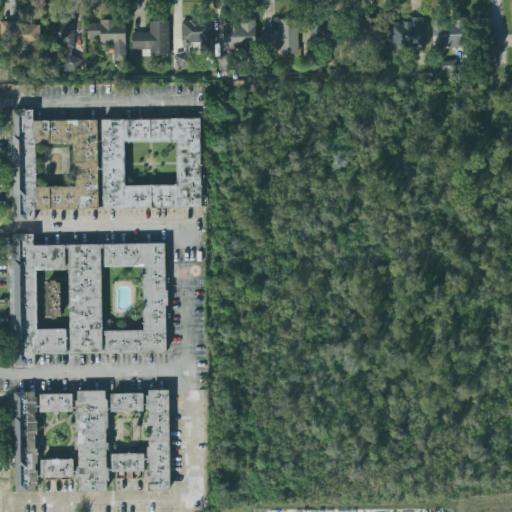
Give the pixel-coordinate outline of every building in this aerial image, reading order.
[(336,41),(335,18),(309,19),(310,42),(336,41)] [(278,20),(278,30),(262,31),(263,53),(299,52),(297,19),(278,20)] [(224,26),(239,26),(239,21),(255,20),(255,48),(224,48),(224,26)] [(73,21),(74,50),(71,50),(71,56),(84,63),(77,77),(60,68),(67,55),(67,51),(63,51),(63,46),(46,47),(45,21),(73,21)] [(115,62),(128,62),(128,23),(120,23),(120,22),(90,21),(90,44),(115,44),(115,62)] [(134,32),(134,49),(143,49),(143,56),(170,56),(170,22),(151,21),(151,32),(134,32)] [(390,48),(419,47),(418,21),(389,22),(390,48)] [(41,24),(15,23),(14,44),(41,45),(41,24)] [(446,48),(468,47),(467,23),(445,23),(446,48)] [(101,119),(38,120),(37,109),(16,109),(17,134),(13,134),(14,198),(18,198),(18,221),(39,220),(39,210),(103,209),(101,119)] [(203,118),(105,119),(106,208),(204,207),(203,118)] [(169,243),(38,245),(38,234),(14,234),(16,367),(40,367),(40,354),(171,353),(169,243)] [(173,390),(150,391),(150,394),(114,394),(114,412),(152,412),(153,490),(174,490),(173,390)] [(111,492),(112,391),(81,391),(80,482),(83,482),(83,491),(111,492)] [(19,492),(40,492),(40,392),(17,392),(17,469),(20,469),(19,492)] [(44,413),(77,413),(77,394),(44,394),(44,413)] [(148,454),(115,454),(115,473),(148,472),(148,454)] [(77,459),(45,460),(45,478),(78,477),(77,459)]
